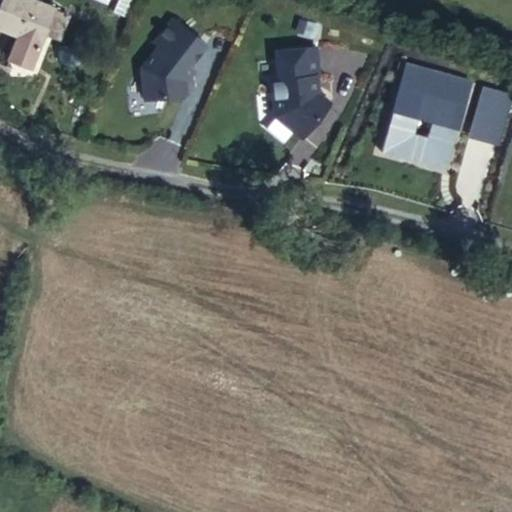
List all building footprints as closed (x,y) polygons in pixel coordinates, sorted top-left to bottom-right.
[(54,9),(32,0),(0,0),(0,2),(0,27),(17,35),(7,58),(30,68),(45,32),(54,9)] [(65,13),(54,9),(45,32),(55,36),(65,13)] [(206,39),(174,14),(156,37),(161,41),(144,63),(145,96),(185,91),(186,74),(193,64),(189,61),(206,39)] [(62,61),(66,64),(69,65),(73,64),(77,63),(80,60),(81,56),(81,52),(80,48),(77,45),(74,43),(70,43),(66,44),(63,46),(60,50),(60,54),(60,58),(62,61)] [(275,117),(301,140),(330,108),(316,96),(313,97),(312,79),(318,78),(316,50),(276,53),(278,84),(272,84),(275,117)]
